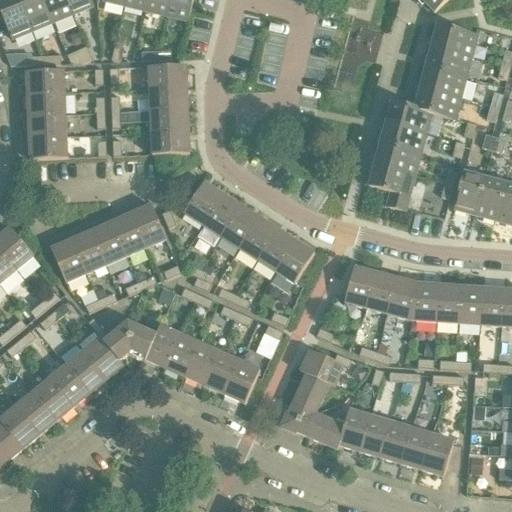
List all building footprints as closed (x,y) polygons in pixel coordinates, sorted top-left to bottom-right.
[(0,13),(12,42),(32,34),(18,0),(2,0),(0,1),(0,13)] [(18,0),(32,34),(52,25),(41,0),(18,0)] [(41,0),(52,25),(72,17),(65,0),(41,0)] [(65,0),(72,17),(93,9),(88,0),(65,0)] [(124,9),(126,0),(103,0),(103,3),(124,9)] [(145,14),(148,0),(126,0),(124,9),(145,14)] [(166,19),(170,0),(148,0),(145,14),(166,19)] [(188,24),(193,0),(170,0),(166,19),(188,24)] [(419,0),(434,15),(449,0),(419,0)] [(472,59),(477,38),(437,27),(431,49),(472,59)] [(120,65),(124,51),(115,49),(111,63),(120,65)] [(466,80),(472,59),(431,49),(425,69),(466,80)] [(83,67),(91,63),(86,50),(77,53),(83,67)] [(510,70),(511,62),(511,55),(505,53),(501,67),(510,70)] [(142,64),(156,64),(156,54),(142,55),(142,64)] [(156,64),(171,63),(170,54),(156,54),(156,64)] [(46,68),(60,68),(60,58),(46,59),(46,68)] [(32,69),(46,68),(46,59),(31,60),(32,69)] [(506,83),(510,70),(501,67),(498,81),(506,83)] [(149,92),(187,91),(186,69),(148,70),(149,92)] [(460,101),(466,80),(425,69),(420,90),(460,101)] [(110,88),(119,87),(118,71),(109,72),(110,88)] [(95,88),(103,88),(103,72),(94,72),(95,88)] [(27,97),(64,96),(64,74),(26,75),(27,97)] [(455,123),(455,122),(460,101),(420,90),(414,110),(414,111),(431,116),(455,123)] [(150,114),(187,113),(187,91),(149,92),(150,114)] [(499,111),(503,98),(494,95),(490,109),(499,111)] [(28,119),(65,118),(64,96),(27,97),(28,119)] [(96,116),(105,116),(104,100),(95,101),(96,116)] [(111,116),(120,115),(119,100),(110,100),(111,116)] [(426,137),(431,116),(414,111),(414,110),(391,104),(385,126),(426,137)] [(495,125),(499,111),(490,109),(486,123),(495,125)] [(151,136),(188,134),(187,113),(150,114),(151,136)] [(511,125),(511,115),(505,113),(502,123),(511,125)] [(111,132),(120,131),(120,115),(111,116),(111,132)] [(96,132),(105,132),(105,116),(96,116),(96,132)] [(29,141),(66,139),(65,118),(28,119),(29,141)] [(472,142),(476,128),(467,125),(463,139),(472,142)] [(420,157),(426,137),(385,126),(379,147),(420,157)] [(152,158),(189,157),(188,134),(151,136),(152,158)] [(492,154),(495,140),(486,138),(482,151),(492,154)] [(30,163),(67,162),(66,139),(29,141),(30,163)] [(501,156),(505,143),(495,140),(492,154),(501,156)] [(113,160),(121,159),(121,143),(112,144),(113,160)] [(97,160),(106,160),(106,144),(97,144),(97,160)] [(460,161),(464,147),(455,144),(451,158),(460,161)] [(415,178),(420,157),(379,147),(374,167),(415,178)] [(409,200),(415,178),(374,167),(368,189),(390,195),(409,200)] [(453,188),(457,175),(448,172),(444,186),(453,188)] [(475,217),(485,180),(463,175),(453,212),(475,217)] [(495,223),(505,186),(485,180),(475,217),(495,223)] [(202,229),(223,197),(204,185),(183,217),(202,229)] [(449,202),(453,188),(444,186),(440,200),(449,202)] [(511,227),(511,187),(505,186),(495,223),(511,227)] [(405,214),(409,200),(390,195),(386,209),(405,214)] [(221,240),(241,209),(223,197),(202,229),(221,240)] [(145,251),(166,243),(151,208),(130,217),(145,251)] [(239,252),(259,220),(241,209),(221,240),(239,252)] [(168,231),(175,228),(169,213),(161,216),(168,231)] [(126,260),(145,251),(130,217),(111,226),(126,260)] [(257,264),(277,232),(259,220),(239,252),(257,264)] [(106,269),(126,260),(111,226),(91,234),(106,269)] [(0,253),(16,273),(34,259),(10,230),(0,238),(0,253)] [(275,275),(295,244),(277,232),(257,264),(275,275)] [(86,277),(106,269),(91,234),(71,243),(86,277)] [(65,286),(66,286),(86,277),(71,243),(51,252),(65,286)] [(294,287),(296,284),(314,256),(295,244),(275,275),(294,287)] [(0,286),(16,274),(16,273),(0,253),(0,286)] [(206,267),(203,273),(210,276),(213,270),(206,267)] [(166,282),(180,276),(177,268),(162,274),(166,282)] [(196,280),(200,272),(191,268),(187,276),(196,280)] [(366,312),(376,276),(354,270),(344,306),(366,312)] [(207,294),(211,286),(202,282),(206,275),(203,273),(200,272),(196,280),(193,288),(207,294)] [(139,273),(133,275),(137,285),(141,284),(147,281),(144,275),(139,273)] [(387,317),(396,281),(376,276),(366,312),(387,317)] [(140,294),(157,287),(153,278),(147,281),(141,284),(137,285),(140,294)] [(411,324),(417,287),(396,281),(387,317),(411,324)] [(128,299),(140,294),(137,285),(124,291),(128,299)] [(436,325),(439,288),(417,287),(411,324),(436,325)] [(458,327),(461,290),(439,288),(436,325),(458,327)] [(479,328),(482,291),(461,290),(458,327),(479,328)] [(194,305),(198,297),(184,291),(180,299),(194,305)] [(232,305),(235,297),(221,291),(217,299),(232,305)] [(501,330),(504,292),(482,291),(479,328),(501,330)] [(511,330),(511,293),(504,292),(501,330),(511,330)] [(162,293),(158,301),(169,306),(173,297),(162,293)] [(47,311),(59,301),(54,295),(42,305),(47,311)] [(101,311),(117,304),(113,296),(97,303),(101,311)] [(209,312),(213,303),(198,297),(194,305),(209,312)] [(246,312),(250,304),(235,297),(232,305),(246,312)] [(88,316),(101,311),(97,303),(85,308),(88,316)] [(35,321),(47,311),(42,305),(30,314),(35,321)] [(57,323),(69,313),(64,307),(52,316),(57,323)] [(234,323),(238,315),(223,308),(220,316),(234,323)] [(284,329),(286,326),(288,320),(274,314),(270,323),(284,329)] [(248,329),(252,321),(238,315),(234,323),(248,329)] [(45,332),(57,323),(52,316),(39,326),(45,332)] [(109,340),(93,321),(88,326),(100,340),(119,364),(120,364),(128,357),(144,365),(145,363),(144,362),(155,338),(127,325),(124,333),(120,332),(109,340)] [(14,339),(26,329),(20,322),(8,332),(14,339)] [(165,372),(180,337),(160,328),(155,338),(144,362),(145,363),(165,372)] [(279,343),(282,336),(282,334),(268,328),(264,336),(279,343)] [(330,346),(334,338),(319,331),(316,339),(330,346)] [(0,346),(2,349),(14,339),(8,332),(0,339),(0,346)] [(23,350),(35,340),(30,334),(18,344),(23,350)] [(184,380),(200,346),(180,337),(165,372),(184,380)] [(119,364),(100,340),(83,354),(106,383),(124,369),(120,364),(119,364)] [(11,360),(23,350),(18,344),(6,354),(11,360)] [(425,345),(424,359),(433,360),(434,346),(425,345)] [(204,389),(219,355),(200,346),(184,380),(204,389)] [(373,363),(376,355),(361,350),(358,358),(373,363)] [(90,397),(106,383),(83,354),(66,368),(90,397)] [(333,364),(309,354),(300,375),(306,377),(328,387),(334,390),(343,369),(348,371),(351,363),(337,357),(333,364)] [(224,398),(239,364),(219,355),(204,389),(224,398)] [(388,368),(391,360),(376,355),(373,363),(388,368)] [(433,372),(433,371),(433,363),(418,362),(417,371),(433,372)] [(455,373),(455,364),(440,363),(439,372),(455,373)] [(244,407),(250,395),(260,373),(239,364),(224,398),(244,407)] [(470,374),(471,365),(455,364),(455,373),(470,374)] [(498,376),(498,367),(483,366),(482,375),(498,376)] [(511,377),(511,368),(498,367),(498,376),(511,377)] [(73,411),(90,397),(66,368),(49,382),(73,411)] [(379,389),(383,375),(375,372),(371,387),(379,389)] [(404,385),(404,376),(389,375),(388,384),(404,385)] [(419,386),(420,377),(404,376),(404,385),(419,386)] [(315,416),(322,402),(328,387),(306,377),(289,415),(287,414),(280,430),(296,437),(296,435),(337,453),(339,449),(338,448),(344,429),(315,416)] [(447,388),(447,379),(432,378),(431,387),(447,388)] [(462,389),(463,380),(447,379),(447,388),(462,389)] [(56,424),(73,411),(49,382),(33,395),(56,424)] [(39,438),(40,438),(56,424),(33,395),(16,409),(39,438)] [(503,399),(503,411),(511,411),(511,398),(511,400),(503,399)] [(23,452),(39,438),(16,409),(0,422),(0,425),(1,426),(23,452)] [(474,409),(473,422),(484,423),(485,410),(474,409)] [(359,455),(370,419),(349,413),(344,429),(338,448),(339,449),(359,455)] [(380,461),(391,425),(370,419),(359,455),(380,461)] [(511,424),(502,424),(501,435),(511,435),(511,424)] [(401,467),(411,431),(391,425),(380,461),(401,467)] [(0,478),(11,470),(7,465),(23,452),(1,426),(0,427),(0,478)] [(421,473),(432,437),(411,431),(401,467),(421,473)] [(443,480),(454,444),(432,437),(421,473),(443,480)] [(500,450),(500,459),(511,459),(511,448),(500,448),(500,450)] [(500,450),(488,450),(488,458),(500,459),(500,450)] [(471,459),(470,476),(482,477),(483,460),(471,459)] [(511,472),(499,472),(498,482),(511,483),(511,472)]
